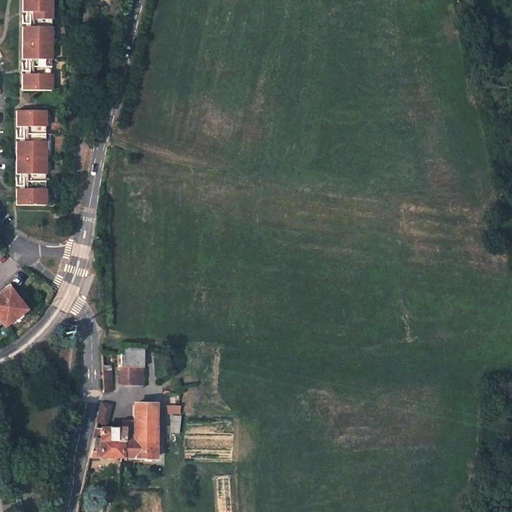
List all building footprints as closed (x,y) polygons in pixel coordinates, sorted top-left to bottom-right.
[(50,0),(23,0),(23,8),(39,8),(39,23),(23,23),(23,55),(38,55),(38,69),(23,69),(23,85),(50,86),(50,0)] [(46,106),(18,106),(18,120),(29,120),(28,135),(18,135),(18,166),(28,166),(28,181),(18,181),(18,197),(45,197),(46,106)] [(0,323),(7,317),(8,319),(17,312),(20,315),(26,310),(24,307),(29,303),(12,283),(0,293),(0,323)] [(141,347),(122,347),(122,355),(136,355),(135,367),(140,367),(141,347)] [(122,355),(120,384),(143,385),(143,367),(140,367),(135,367),(136,355),(122,355)] [(97,420),(107,423),(111,406),(101,403),(97,420)] [(89,456),(155,458),(154,405),(134,405),(133,421),(123,421),(123,428),(95,428),(89,456)] [(175,405),(164,405),(164,413),(178,414),(179,414),(179,405),(175,405)] [(178,415),(170,415),(170,431),(178,431),(178,415)] [(231,511),(231,475),(217,476),(217,511),(231,511)]
